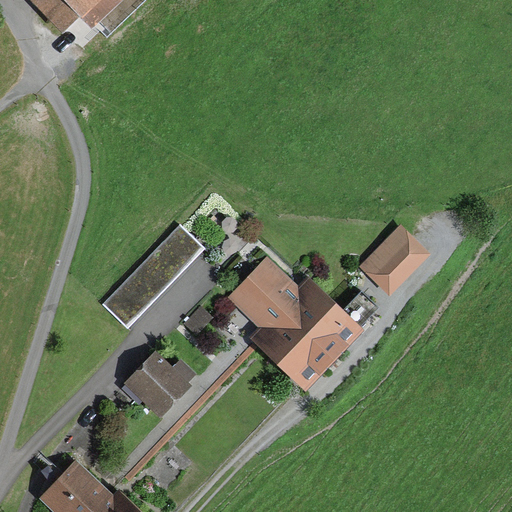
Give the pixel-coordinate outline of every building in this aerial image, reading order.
[(120,0),(77,0),(99,21),(120,0)] [(400,224),(357,268),(389,298),(431,254),(400,224)] [(186,264),(202,242),(180,225),(164,248),(186,264)] [(269,256),(230,298),(259,324),(247,337),(305,389),(363,326),(308,275),(299,284),(269,256)] [(154,347),(121,382),(160,418),(193,383),(154,347)] [(148,511),(119,485),(113,491),(76,458),(40,498),(55,511),(148,511)]
